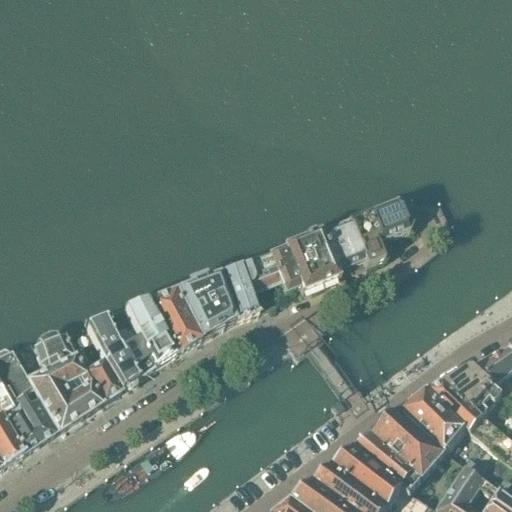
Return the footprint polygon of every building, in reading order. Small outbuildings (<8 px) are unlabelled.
[(348,228),(367,275),(383,268),(388,256),(385,249),(408,240),(411,232),(402,213),(394,209),(365,222),(364,222),(348,228)] [(367,275),(348,228),(347,229),(348,230),(320,241),(320,240),(319,240),(337,287),(338,287),(336,281),(364,270),(366,275),(367,275)] [(319,240),(266,261),(267,263),(273,277),(278,291),(283,302),(284,302),(298,296),(301,302),(321,294),(335,288),(337,287),(319,240)] [(229,269),(216,274),(219,281),(219,282),(228,306),(235,327),(235,328),(235,329),(258,320),(258,319),(257,320),(257,319),(251,302),(278,291),(273,277),(267,263),(232,277),(229,269)] [(188,293),(174,299),(175,299),(175,300),(199,347),(235,327),(228,306),(219,282),(219,281),(206,286),(204,281),(187,288),(188,293)] [(174,364),(183,358),(199,347),(186,322),(175,299),(173,300),(166,297),(155,301),(152,308),(144,311),(174,364)] [(123,314),(123,316),(123,317),(124,319),(123,320),(129,332),(133,342),(137,349),(154,377),(154,376),(174,364),(144,311),(142,308),(141,307),(139,306),(138,306),(125,311),(124,312),(123,314)] [(129,332),(123,320),(121,316),(84,330),(85,334),(102,367),(121,397),(154,377),(137,349),(121,357),(112,339),(129,332)] [(39,371),(40,371),(44,378),(30,386),(29,384),(26,386),(58,438),(70,430),(75,427),(81,423),(86,420),(102,409),(73,365),(68,351),(64,342),(62,343),(60,341),(57,339),(54,339),(50,339),(47,339),(44,341),(43,341),(40,344),(38,347),(36,350),(35,353),(33,354),(39,371)] [(72,349),(68,351),(73,365),(102,409),(106,407),(111,403),(121,397),(102,367),(91,374),(79,354),(76,356),(72,349)] [(511,355),(509,353),(480,370),(498,389),(511,377),(511,355)] [(0,397),(12,417),(1,424),(23,460),(31,455),(58,438),(26,386),(12,361),(11,361),(0,365),(0,397)] [(473,416),(482,424),(503,400),(473,374),(446,390),(473,416)] [(446,390),(428,400),(466,437),(498,465),(511,475),(511,449),(482,424),(473,416),(446,390)] [(12,417),(0,397),(0,472),(1,475),(2,474),(3,474),(7,471),(8,470),(23,460),(1,424),(12,417)] [(428,400),(401,421),(444,460),(446,461),(466,437),(428,400)] [(334,412),(338,417),(345,413),(341,407),(334,412)] [(401,421),(372,444),(423,487),(444,460),(401,421)] [(372,444),(354,458),(400,496),(411,503),(423,487),(372,444)] [(354,458),(332,476),(379,511),(425,511),(411,503),(400,496),(354,458)] [(511,510),(511,475),(498,465),(480,487),(511,510)] [(341,511),(379,511),(332,476),(313,492),(341,511)] [(511,511),(511,510),(480,487),(466,476),(443,511),(511,511)] [(341,511),(313,492),(296,505),(292,509),(296,511),(341,511)]
